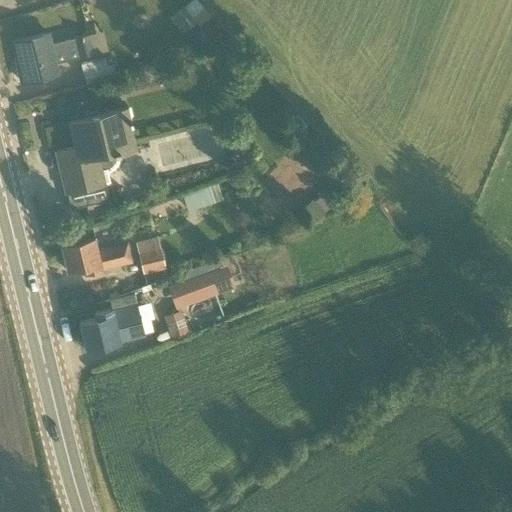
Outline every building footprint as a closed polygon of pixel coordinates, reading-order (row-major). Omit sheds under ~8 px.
[(196,25),(208,16),(194,0),(192,0),(182,8),(196,25)] [(106,52),(102,32),(51,44),(49,33),(13,42),(16,59),(21,84),(59,74),(56,64),(106,52)] [(84,85),(116,78),(113,65),(106,67),(103,58),(79,64),(84,85)] [(73,147),(54,152),(64,193),(65,193),(68,203),(69,205),(71,206),(73,207),(76,208),(101,202),(102,200),(104,198),(105,196),(105,194),(103,186),(105,184),(108,182),(106,172),(110,170),(115,166),(117,162),(119,158),(118,153),(135,149),(128,119),(129,118),(126,107),(67,121),(73,147)] [(220,200),(215,184),(182,195),(187,211),(220,200)] [(93,237),(60,245),(66,271),(82,268),(83,273),(100,269),(101,270),(131,263),(126,243),(96,250),(93,237)] [(142,274),(164,269),(157,237),(134,243),(142,274)] [(234,288),(225,266),(221,267),(218,260),(177,275),(179,283),(166,287),(175,310),(234,288)] [(78,323),(85,349),(143,335),(133,295),(132,295),(108,301),(110,309),(93,313),(94,318),(78,323)] [(187,332),(179,311),(162,318),(170,338),(187,332)]
